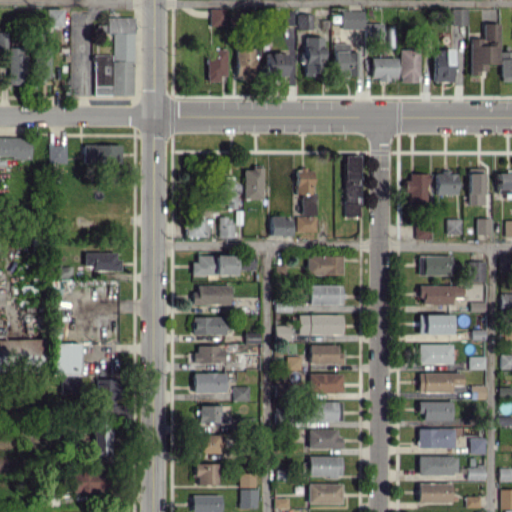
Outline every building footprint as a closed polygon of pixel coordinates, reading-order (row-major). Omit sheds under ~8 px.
[(208,25),(224,26),(225,8),(209,7),(208,25)] [(61,8),(44,8),(44,27),(62,26),(61,8)] [(450,25),(466,25),(465,8),(449,8),(450,25)] [(362,9),(339,10),(340,29),(362,28),(362,9)] [(133,17),(106,17),(105,32),(112,32),(111,54),(93,54),(93,94),(132,94),(133,17)] [(381,23),(363,23),(364,38),(382,38),(381,23)] [(303,74),(321,74),(321,36),(302,36),(303,74)] [(356,51),(347,51),(348,43),(332,42),(331,76),(356,76),(356,51)] [(233,76),(252,77),(253,55),(257,55),(257,48),(234,47),(233,76)] [(224,79),(225,49),(205,48),(204,79),(224,79)] [(398,81),(417,81),(416,49),(397,49),(398,81)] [(431,81),(450,81),(451,49),(432,49),(431,81)] [(511,50),(499,51),(499,80),(511,80),(511,50)] [(286,74),(286,53),(264,52),(264,73),(286,74)] [(368,78),(394,78),(395,57),(369,57),(368,78)] [(0,156),(28,157),(29,136),(0,136),(0,156)] [(119,144),(82,143),(81,163),(119,164),(119,144)] [(46,163),(64,164),(65,144),(46,144),(46,163)] [(358,154),(343,154),(342,216),(357,216),(358,154)] [(241,198),(260,199),(261,167),(242,167),(241,198)] [(466,204),(482,204),(482,168),(466,167),(466,204)] [(293,193),(311,193),(311,169),(294,168),(293,193)] [(455,172),(433,171),(433,194),(455,194),(455,172)] [(496,193),(511,192),(511,171),(495,172),(496,193)] [(425,172),(407,173),(408,206),(426,205),(425,172)] [(236,207),(235,182),(231,182),(231,175),(222,176),(223,207),(236,207)] [(184,236),(209,236),(208,221),(202,221),(202,215),(183,216),(184,236)] [(217,236),(231,236),(231,216),(216,216),(217,236)] [(289,216),(269,216),(268,234),(289,235),(289,216)] [(314,216),(295,216),(295,231),(314,231),(314,216)] [(489,233),(489,217),(473,217),(474,234),(489,233)] [(458,233),(459,218),(444,218),(444,232),(458,233)] [(503,236),(511,235),(511,219),(502,219),(503,236)] [(117,251),(82,252),(82,266),(90,266),(90,270),(117,270),(117,251)] [(233,274),(233,255),(191,254),(191,274),(233,274)] [(340,255),(304,255),(304,274),(340,275),(340,255)] [(416,275),(450,274),(449,255),(416,255),(416,275)] [(483,282),(483,260),(464,259),(464,281),(483,282)] [(253,269),(253,261),(238,261),(239,269),(253,269)] [(191,284),(191,303),(227,304),(227,285),(191,284)] [(306,303),(340,304),(340,284),(306,284),(306,303)] [(421,304),(450,304),(450,297),(461,297),(460,284),(416,285),(416,297),(420,296),(421,304)] [(511,307),(511,292),(498,292),(498,307),(511,307)] [(339,334),(340,314),(295,313),(295,340),(308,340),(308,333),(339,334)] [(450,314),(416,314),(416,333),(449,333),(450,314)] [(190,315),(190,333),(223,334),(223,316),(190,315)] [(288,340),(288,324),(273,325),(273,340),(288,340)] [(0,338),(0,365),(5,365),(5,356),(15,356),(15,365),(40,365),(41,339),(0,338)] [(78,342),(51,343),(51,374),(78,374),(78,342)] [(450,363),(450,343),(416,343),(416,363),(450,363)] [(337,344),(307,344),(307,364),(338,363),(337,344)] [(222,346),(195,346),(195,352),(185,352),(185,363),(223,362),(222,346)] [(511,368),(511,353),(498,354),(498,368),(511,368)] [(258,354),(243,354),(243,369),(258,369),(258,354)] [(283,354),(284,367),(305,367),(305,354),(283,354)] [(483,356),(467,356),(467,368),(483,368),(483,356)] [(223,391),(223,372),(191,372),(191,392),(223,391)] [(416,372),(416,391),(450,392),(450,384),(460,385),(460,373),(416,372)] [(340,373),(308,373),(308,392),(340,393),(340,373)] [(59,374),(58,392),(94,393),(95,376),(59,374)] [(483,398),(483,384),(468,384),(468,398),(483,398)] [(246,399),(246,385),(231,385),(231,399),(246,399)] [(449,401),(416,400),(416,412),(421,412),(421,420),(449,420),(449,401)] [(340,421),(340,401),(310,401),(310,420),(340,421)] [(228,404),(194,405),(195,422),(228,421),(228,404)] [(110,424),(89,423),(88,454),(109,455),(110,424)] [(338,428),(306,428),(306,448),(338,448),(338,428)] [(452,428),(416,428),(415,447),(451,447),(452,428)] [(220,434),(195,433),(195,453),(219,453),(220,434)] [(483,453),(482,437),(467,437),(467,453),(483,453)] [(339,455),(306,456),(306,476),(340,476),(339,455)] [(415,474),(454,475),(455,456),(416,455),(415,474)] [(215,462),(192,462),(192,475),(195,475),(195,484),(216,484),(215,462)] [(482,478),(481,464),(464,465),(465,479),(482,478)] [(509,467),(497,467),(497,479),(509,480),(509,467)] [(99,492),(100,471),(68,470),(67,491),(99,492)] [(253,486),(253,471),(236,471),(237,486),(253,486)] [(449,483),(416,482),(416,501),(449,502),(449,483)] [(340,502),(339,483),(306,483),(306,502),(340,502)] [(255,507),(255,488),(237,488),(237,507),(255,507)] [(511,488),(497,488),(497,508),(511,507),(511,488)] [(218,511),(218,494),(189,494),(189,511),(218,511)] [(476,495),(463,496),(464,506),(477,505),(476,495)] [(286,507),(285,497),(272,497),(272,508),(286,507)]
